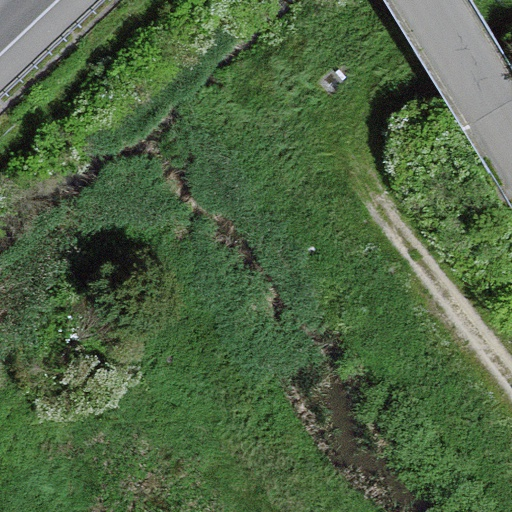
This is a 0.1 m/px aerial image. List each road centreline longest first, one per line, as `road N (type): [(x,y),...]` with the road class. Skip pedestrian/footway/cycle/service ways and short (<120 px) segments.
road 1 (track): [(409,69),(385,86),(365,148),(374,204),(511,380)]
road 2 (unclassified): [(511,137),(428,0)]
